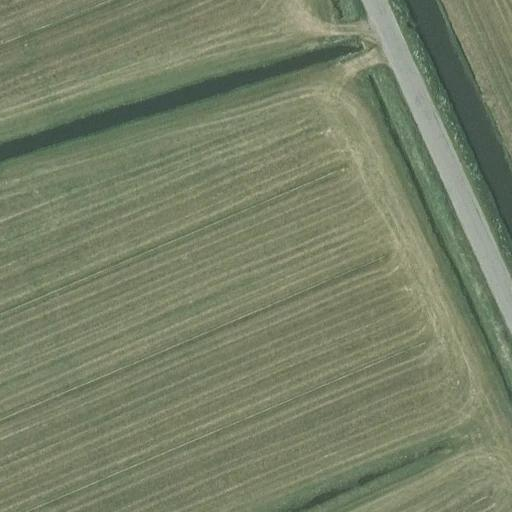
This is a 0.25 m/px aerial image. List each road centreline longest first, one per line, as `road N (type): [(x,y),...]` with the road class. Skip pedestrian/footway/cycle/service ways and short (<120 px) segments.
road 1 (track): [(394,46),(0,176)]
road 2 (tertiary): [(511,308),(373,0)]
